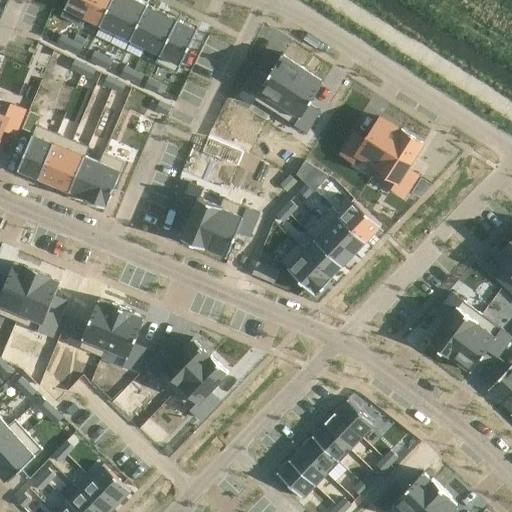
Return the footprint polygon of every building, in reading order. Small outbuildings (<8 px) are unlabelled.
[(68,0),(65,7),(61,15),(83,26),(87,17),(86,16),(93,0),(68,0)] [(93,0),(86,16),(87,17),(100,24),(101,24),(112,0),(93,0)] [(112,0),(101,24),(102,24),(116,31),(131,0),(112,0)] [(139,0),(131,0),(116,31),(131,38),(130,39),(131,39),(148,4),(147,4),(139,0)] [(148,4),(131,39),(132,39),(146,46),(163,12),(149,5),(149,4),(148,4)] [(163,12),(146,46),(160,53),(161,53),(178,19),(178,18),(178,19),(163,12)] [(160,53),(156,62),(177,72),(181,64),(199,29),(197,28),(179,19),(178,19),(161,53),(160,53)] [(62,35),(58,44),(68,49),(73,40),(62,35)] [(73,40),(68,49),(79,54),(83,45),(73,40)] [(95,51),(91,60),(100,64),(104,55),(95,51)] [(257,69),(240,96),(252,103),(255,98),(275,111),(304,67),(284,54),(284,53),(283,53),(268,76),(257,69)] [(104,55),(100,64),(109,69),(114,60),(104,55)] [(75,59),(71,68),(83,73),(87,64),(75,59)] [(87,64),(83,73),(92,78),(96,69),(87,64)] [(126,66),(121,75),(130,79),(135,70),(126,66)] [(304,67),(275,111),(307,131),(321,110),(310,103),(325,80),(324,79),(323,79),(304,67)] [(135,70),(130,79),(140,84),(144,75),(135,70)] [(108,75),(104,84),(113,88),(117,79),(108,75)] [(150,77),(145,86),(157,92),(161,83),(150,77)] [(117,79),(113,88),(122,93),(127,84),(117,79)] [(160,100),(156,109),(168,115),(172,106),(160,100)] [(0,137),(4,128),(16,133),(26,109),(13,103),(11,108),(0,103),(0,137)] [(356,131),(342,153),(354,161),(359,153),(378,165),(379,166),(402,129),(401,129),(391,122),(381,116),(367,138),(356,131)] [(37,124),(19,169),(21,169),(40,177),(54,141),(58,133),(37,124)] [(378,165),(377,166),(398,179),(393,187),(405,195),(419,173),(408,166),(424,142),(402,128),(401,129),(402,129),(379,166),(378,165)] [(54,141),(40,177),(55,183),(70,148),(74,139),(58,133),(54,141)] [(70,148),(55,183),(71,190),(85,154),(86,155),(90,146),(74,139),(70,148)] [(232,147),(226,161),(238,165),(243,152),(232,147)] [(85,196),(85,197),(107,206),(122,169),(126,161),(104,151),(100,160),(101,161),(86,196),(85,196)] [(85,154),(71,190),(85,196),(86,196),(101,161),(100,160),(86,155),(85,154)] [(305,160),(300,169),(311,175),(316,167),(305,160)] [(191,181),(181,205),(193,210),(182,236),(181,237),(206,247),(206,246),(205,246),(222,205),(221,204),(200,196),(204,187),(191,181)] [(307,183),(300,190),(307,197),(314,190),(307,183)] [(222,205),(205,246),(206,246),(227,255),(226,255),(228,256),(238,231),(250,236),(260,212),(247,206),(224,197),(221,204),(222,205)] [(340,213),(339,213),(367,240),(367,239),(381,225),(382,224),(354,197),(353,198),(340,213)] [(291,199),(283,207),(291,214),(298,206),(291,199)] [(333,206),(320,219),(355,252),(366,240),(366,241),(367,240),(339,213),(340,213),(333,206)] [(283,207),(276,214),(284,221),(291,214),(283,207)] [(320,219),(308,232),(315,238),(343,264),(344,264),(355,252),(320,219)] [(305,249),(304,250),(331,276),(332,275),(343,265),(343,264),(315,238),(305,249)] [(505,249),(497,258),(511,271),(511,286),(511,288),(511,289),(511,239),(504,248),(505,249)] [(298,242),(281,259),(288,266),(317,293),(332,277),(333,276),(332,275),(331,276),(304,250),(305,249),(298,242)] [(259,255),(254,267),(264,271),(269,259),(259,255)] [(0,285),(0,312),(17,320),(38,270),(25,264),(24,266),(14,262),(9,274),(4,287),(0,285)] [(38,270),(17,320),(52,335),(62,311),(50,306),(61,281),(51,277),(51,276),(38,270)] [(431,340),(430,341),(452,357),(453,356),(452,355),(483,313),(453,291),(438,312),(447,319),(431,341),(431,340)] [(77,317),(67,341),(103,356),(107,347),(106,347),(123,305),(111,300),(110,302),(101,298),(100,297),(89,322),(77,317)] [(123,305),(106,347),(128,356),(124,365),(137,370),(147,346),(135,341),(146,316),(144,316),(135,312),(136,311),(123,305)] [(511,334),(483,313),(452,355),(453,356),(471,370),(470,370),(471,371),(488,349),(498,356),(511,337),(511,334)] [(165,347),(147,366),(175,392),(211,354),(193,337),(175,356),(165,347)] [(211,354),(175,392),(202,418),(220,400),(211,391),(229,371),(211,354)] [(5,361),(0,365),(0,370),(4,375),(12,368),(5,361)] [(511,364),(488,389),(489,390),(489,389),(501,401),(511,389),(511,364)] [(22,376),(15,383),(22,391),(29,383),(22,376)] [(29,383),(22,391),(30,398),(37,391),(29,383)] [(511,389),(501,401),(511,411),(511,413),(511,414),(511,415),(511,413),(511,389)] [(119,396),(113,401),(123,411),(129,405),(119,396)] [(349,398),(336,411),(362,436),(375,423),(349,398)] [(46,400),(40,407),(47,414),(54,407),(46,400)] [(54,407),(47,414),(48,415),(57,423),(64,416),(55,408),(54,407)] [(332,415),(325,423),(351,448),(362,436),(336,411),(332,415)] [(0,434),(9,426),(9,425),(0,415),(0,434)] [(0,457),(28,432),(16,418),(9,425),(9,426),(0,434),(0,457)] [(325,423),(313,435),(339,460),(351,448),(325,423)] [(28,432),(0,457),(0,472),(7,480),(6,480),(7,481),(43,448),(28,432)] [(310,438),(301,447),(327,472),(335,464),(339,460),(313,435),(310,438)] [(68,439),(61,447),(68,453),(75,446),(68,439)] [(61,447),(54,454),(61,461),(68,453),(61,447)] [(299,450),(290,459),(316,484),(327,472),(301,447),(299,450)] [(391,449),(384,457),(391,464),(398,456),(391,449)] [(384,457),(377,464),(384,471),(391,464),(384,457)] [(285,464),(277,472),(303,497),(316,484),(290,459),(285,464)] [(103,465),(92,476),(117,501),(129,490),(131,491),(132,490),(104,463),(103,465)] [(49,468),(42,475),(49,482),(56,475),(49,468)] [(386,491),(373,504),(381,511),(385,511),(388,510),(390,511),(418,511),(443,487),(433,477),(432,479),(425,472),(425,471),(424,470),(405,490),(396,481),(386,491)] [(368,474),(360,481),(368,488),(375,481),(368,474)] [(42,475),(35,483),(42,490),(49,482),(42,475)] [(92,476),(80,489),(104,511),(107,511),(117,501),(92,476)] [(360,481),(353,489),(361,495),(368,488),(360,481)] [(443,487),(418,511),(453,511),(460,505),(459,504),(458,504),(451,497),(453,496),(443,487)] [(68,500),(80,511),(104,511),(80,489),(69,500),(68,500)] [(25,492),(18,500),(25,507),(32,499),(25,492)] [(344,498),(337,505),(344,511),(351,505),(344,498)] [(68,501),(57,511),(80,511),(68,500),(68,501)]
